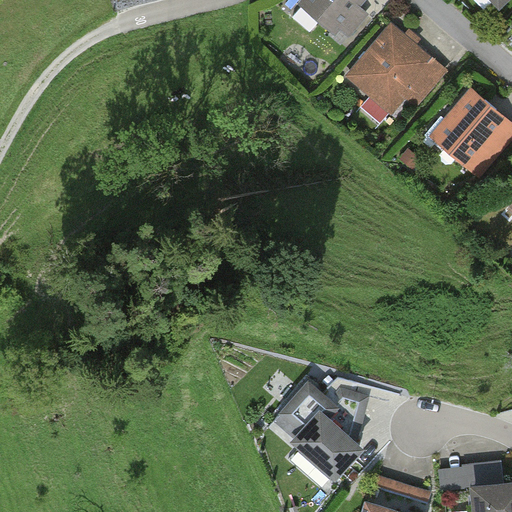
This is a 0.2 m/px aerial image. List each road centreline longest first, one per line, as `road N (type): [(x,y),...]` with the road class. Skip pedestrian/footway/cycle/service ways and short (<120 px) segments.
road 1 (track): [(91,37),(29,102),(0,158)]
road 2 (residential): [(208,0),(91,37)]
